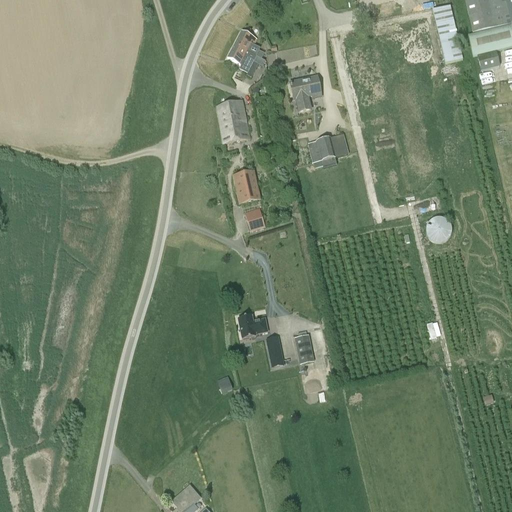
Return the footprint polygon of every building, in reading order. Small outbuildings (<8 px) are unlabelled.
[(388,39),(394,63),(432,54),(419,1),(411,3),(410,0),(377,0),(387,40),(388,39)] [(463,0),(472,34),(510,25),(504,0),(463,0)] [(444,66),(462,62),(449,8),(432,12),(444,66)] [(473,59),(511,48),(511,27),(511,26),(468,37),(473,59)] [(242,33),(235,46),(260,60),(263,55),(258,52),(259,49),(252,46),(255,40),(242,33)] [(331,40),(345,118),(372,113),(369,99),(382,97),(373,50),(356,53),(353,36),(331,40)] [(265,62),(260,60),(235,46),(227,60),(241,67),(239,71),(247,75),(253,63),(262,68),(265,62)] [(494,56),(482,57),(484,72),(495,71),(494,56)] [(408,178),(434,173),(415,70),(389,75),(408,178)] [(317,78),(290,84),(293,101),(296,101),(298,114),(310,111),(308,99),(311,98),(312,100),(321,98),(317,78)] [(242,102),(217,107),(223,145),(249,140),(242,102)] [(316,143),(308,145),(312,165),(313,164),(315,170),(323,168),(336,165),(335,159),(348,156),(343,137),(330,140),(316,143)] [(251,175),(235,179),(241,206),(257,202),(251,175)] [(242,215),(249,233),(264,228),(257,210),(242,215)] [(446,221),(424,220),(422,242),(445,244),(446,221)] [(242,341),(256,338),(255,336),(267,333),(264,321),(256,323),(257,324),(253,324),(251,318),(238,320),(242,341)] [(308,337),(295,340),(301,366),(313,364),(308,337)] [(282,360),(280,349),(274,350),(272,340),(267,341),(271,362),(282,360)] [(222,395),(231,391),(227,379),(217,383),(222,395)] [(178,510),(176,511),(185,511),(199,500),(189,489),(172,503),(178,510)]
